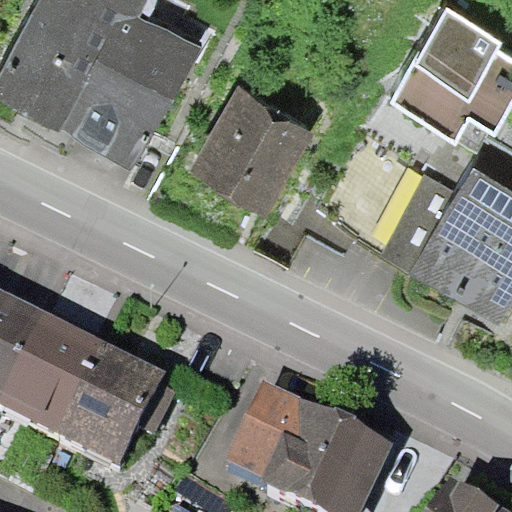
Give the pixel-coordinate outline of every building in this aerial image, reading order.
[(148,0),(40,0),(0,72),(0,98),(60,132),(61,130),(133,170),(202,48),(141,13),(148,0)] [(502,41),(447,7),(421,52),(418,52),(391,103),(456,145),(470,121),(495,135),(511,106),(511,57),(498,49),(502,41)] [(316,133),(238,86),(188,167),(266,214),(316,133)] [(511,304),(511,191),(473,167),(457,193),(408,271),(498,327),(511,304)] [(408,271),(457,193),(426,175),(379,256),(408,271)] [(0,403),(2,405),(49,312),(0,287),(0,403)] [(61,434),(108,341),(49,312),(2,405),(61,434)] [(166,371),(108,341),(61,434),(120,464),(140,423),(156,431),(176,392),(160,384),(166,371)] [(358,511),(394,443),(263,378),(222,460),(326,511),(358,511)] [(511,511),(451,475),(428,511),(511,511)] [(191,511),(177,503),(171,511),(191,511)]
